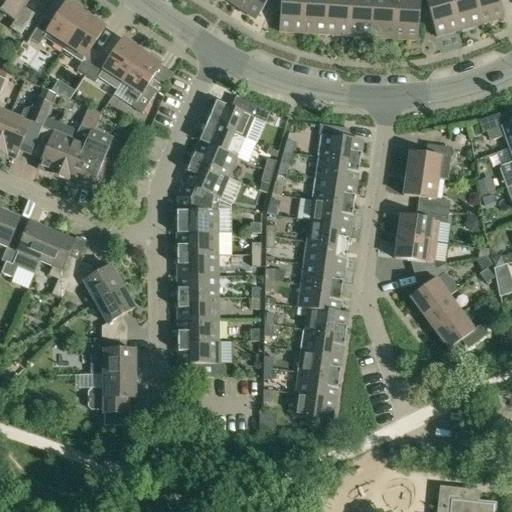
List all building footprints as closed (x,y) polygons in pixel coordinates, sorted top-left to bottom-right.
[(34,15),(23,7),(28,0),(0,0),(0,11),(14,21),(9,29),(20,36),(34,15)] [(256,21),(269,0),(240,0),(236,8),(256,21)] [(280,0),(279,33),(303,35),(304,0),(280,0)] [(304,0),(303,35),(325,36),(327,0),(304,0)] [(327,0),(325,36),(348,37),(350,0),(327,0)] [(350,0),(348,37),(371,39),(373,0),(350,0)] [(373,0),(371,39),(393,40),(395,0),(373,0)] [(417,42),(420,1),(407,0),(406,0),(395,0),(393,40),(417,42)] [(425,0),(436,38),(459,32),(450,0),(425,0)] [(450,0),(459,32),(481,25),(473,0),(450,0)] [(473,0),(481,25),(504,19),(498,0),(473,0)] [(67,3),(53,24),(43,18),(29,39),(39,46),(43,38),(63,51),(86,16),(80,12),(82,9),(82,7),(72,1),(70,2),(69,4),(67,3)] [(105,28),(103,27),(105,24),(105,22),(95,16),(93,17),(92,19),(86,16),(63,51),(81,62),(76,70),(86,77),(100,55),(91,49),(105,28)] [(123,40),(109,61),(100,55),(86,77),(95,83),(98,78),(117,91),(120,86),(122,83),(142,53),(123,40)] [(161,66),(142,53),(122,83),(120,86),(130,92),(126,97),(135,103),(132,108),(142,115),(157,93),(147,87),(161,66)] [(25,79),(35,86),(42,77),(30,69),(23,78),(25,79)] [(262,110),(232,97),(227,108),(216,103),(208,122),(245,139),(254,119),(258,120),(262,110)] [(19,151),(30,156),(31,156),(46,120),(46,119),(51,107),(37,101),(34,108),(24,109),(21,118),(11,114),(0,140),(0,154),(15,161),(19,151)] [(0,140),(11,114),(0,109),(0,140)] [(511,109),(478,122),(478,123),(482,134),(487,133),(489,139),(492,141),(505,137),(510,150),(511,148),(511,109)] [(37,170),(58,179),(74,141),(53,132),(53,133),(50,132),(53,122),(46,120),(31,156),(41,160),(37,170)] [(208,122),(199,142),(237,159),(245,139),(208,122)] [(78,187),(90,158),(102,163),(112,139),(90,130),(90,131),(79,127),(74,141),(58,179),(78,187)] [(322,137),(319,159),(359,165),(362,143),(322,137)] [(287,141),(283,153),(292,155),(295,144),(287,141)] [(199,142),(190,163),(228,179),(237,159),(199,142)] [(427,145),(425,156),(409,154),(406,175),(438,180),(448,181),(453,149),(427,145)] [(511,148),(510,150),(511,156),(511,162),(501,167),(499,171),(506,188),(511,186),(511,187),(511,186),(511,148)] [(268,149),(266,154),(276,158),(278,153),(268,149)] [(289,166),(292,155),(283,153),(280,164),(289,166)] [(319,159),(316,180),(356,186),(359,165),(319,159)] [(273,174),(276,163),(267,161),(264,172),(273,174)] [(182,184),(183,184),(178,197),(218,206),(218,205),(227,208),(230,195),(222,193),(228,179),(190,163),(182,184)] [(261,183),(270,186),(273,174),(264,172),(261,183)] [(403,196),(418,199),(435,200),(438,180),(406,175),(403,196)] [(475,183),(480,196),(495,191),(490,177),(475,183)] [(316,180),(313,202),(353,207),(356,186),(316,180)] [(284,186),(275,183),(272,195),(281,197),(284,186)] [(481,199),(485,210),(495,206),(492,196),(481,199)] [(176,213),(176,233),(217,234),(217,212),(218,206),(178,197),(177,198),(177,213),(176,213)] [(280,203),(270,200),(267,214),(277,217),(280,203)] [(435,200),(434,211),(448,213),(450,202),(435,200)] [(313,202),(310,224),(350,229),(353,207),(313,202)] [(0,245),(7,248),(8,249),(20,220),(0,211),(0,245)] [(447,224),(448,215),(448,213),(434,211),(432,222),(416,219),(400,217),(397,238),(430,242),(429,244),(436,244),(439,223),(447,224)] [(20,220),(8,249),(7,248),(1,262),(5,264),(1,274),(12,279),(17,268),(34,275),(39,262),(51,233),(20,220)] [(250,234),(261,234),(261,223),(255,223),(250,228),(250,234)] [(310,224),(307,244),(347,250),(350,229),(310,224)] [(266,227),(266,240),(275,239),(275,227),(266,227)] [(52,296),(62,299),(62,300),(65,293),(78,261),(79,262),(87,242),(76,238),(74,243),(51,233),(39,262),(52,267),(48,277),(58,281),(52,296)] [(176,233),(176,255),(218,256),(217,234),(176,233)] [(427,264),(429,244),(430,242),(397,238),(395,260),(410,262),(414,276),(414,277),(437,271),(446,266),(445,265),(436,270),(433,266),(427,264)] [(266,240),(265,250),(275,250),(275,239),(266,240)] [(307,244),(304,266),(344,272),(347,250),(307,244)] [(252,245),(252,256),(261,256),(261,245),(252,245)] [(479,250),(478,260),(488,258),(489,258),(489,254),(488,250),(479,250)] [(176,255),(176,278),(218,278),(218,256),(176,255)] [(504,265),(503,262),(501,255),(492,259),(495,269),(504,265)] [(251,268),(261,268),(261,256),(252,256),(251,268)] [(488,270),(487,269),(493,266),(488,258),(478,260),(475,260),(483,273),(488,270)] [(110,267),(97,275),(93,268),(79,262),(78,261),(65,293),(73,296),(76,288),(84,284),(95,304),(125,287),(125,284),(121,276),(118,275),(115,277),(110,267)] [(304,266),(301,288),(341,294),(344,272),(304,266)] [(414,277),(422,291),(410,300),(423,317),(450,298),(449,297),(457,291),(454,288),(456,286),(452,280),(447,279),(444,275),(449,271),(446,266),(437,271),(414,277)] [(265,270),(265,284),(274,284),(274,271),(265,270)] [(487,285),(495,278),(488,270),(483,273),(479,275),(487,285)] [(176,278),(176,299),(218,300),(218,278),(176,278)] [(265,284),(265,294),(274,294),(274,284),(265,284)] [(135,310),(122,288),(125,287),(95,304),(107,325),(102,328),(102,340),(127,340),(127,327),(122,317),(135,310)] [(301,288),(298,308),(307,310),(307,309),(338,314),(338,313),(341,294),(301,288)] [(251,289),(251,300),(260,300),(260,289),(251,289)] [(423,317),(435,334),(462,314),(450,298),(423,317)] [(176,299),(177,321),(219,322),(218,300),(176,299)] [(251,311),(259,311),(260,311),(260,300),(251,300),(251,311)] [(307,311),(304,331),(346,336),(349,315),(338,313),(338,314),(307,309),(307,310),(298,308),(298,309),(307,311)] [(481,325),(474,331),(462,314),(435,334),(448,351),(461,341),(468,350),(488,335),(481,325)] [(273,315),(264,315),(264,327),(273,327),(273,315)] [(177,321),(177,344),(219,344),(219,322),(177,321)] [(273,339),(273,327),(264,327),(264,338),(273,339)] [(260,331),(259,331),(250,331),(250,343),(259,343),(260,331)] [(304,331),(301,352),(342,357),(346,336),(304,331)] [(91,351),(91,375),(103,375),(103,376),(135,376),(135,351),(119,351),(119,341),(127,341),(127,340),(102,340),(94,340),(94,347),(91,347),(91,351)] [(181,379),(196,379),(213,379),(213,377),(224,377),(223,356),(219,356),(219,344),(177,344),(177,366),(181,366),(181,379)] [(301,352),(298,374),(339,380),(342,357),(301,352)] [(273,358),(263,358),(263,370),(273,371),(273,358)] [(272,382),(273,371),(263,370),(263,382),(272,382)] [(298,374),(295,395),(336,402),(339,380),(298,374)] [(126,426),(126,414),(126,400),(135,400),(135,376),(103,376),(103,388),(93,388),(88,394),(88,408),(91,411),(106,410),(106,427),(126,426)] [(263,392),(263,404),(272,404),(272,392),(263,392)] [(333,424),(333,423),(336,402),(295,395),(292,418),(333,424)] [(441,490),(440,500),(477,504),(478,494),(441,490)] [(493,511),(494,506),(477,504),(440,500),(438,511),(493,511)]
